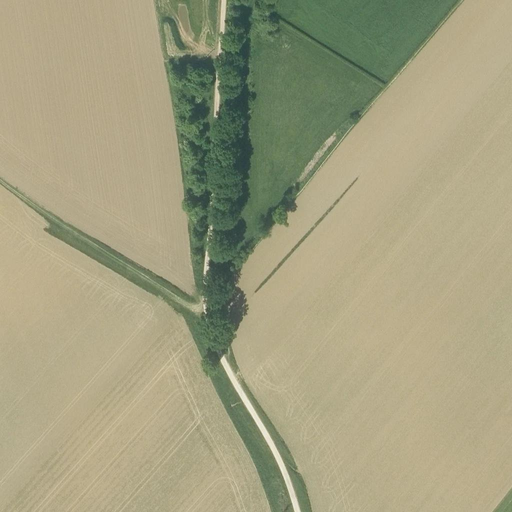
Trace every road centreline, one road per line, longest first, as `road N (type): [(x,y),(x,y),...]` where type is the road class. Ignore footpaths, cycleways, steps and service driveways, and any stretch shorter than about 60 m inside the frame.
road 1 (track): [(222,0),(208,315)]
road 2 (track): [(293,511),(276,457),(208,315)]
